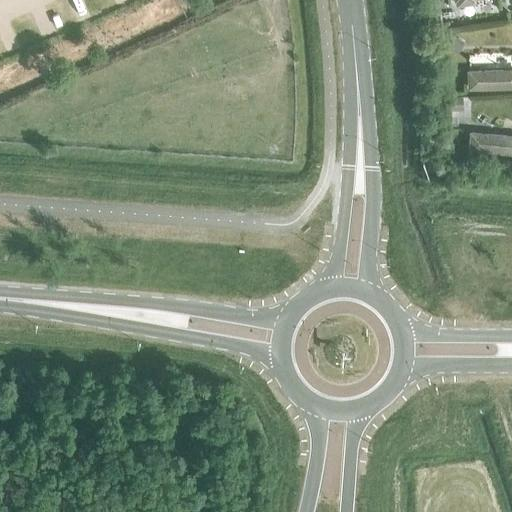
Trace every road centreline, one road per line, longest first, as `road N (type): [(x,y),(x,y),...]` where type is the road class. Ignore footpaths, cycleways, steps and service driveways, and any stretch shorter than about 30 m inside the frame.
road 1 (tertiary): [(366,293),(371,169),(357,80)]
road 2 (tertiary): [(357,80),(332,289)]
road 3 (secondary): [(285,322),(193,311),(118,314)]
road 4 (secondary): [(118,314),(280,356)]
